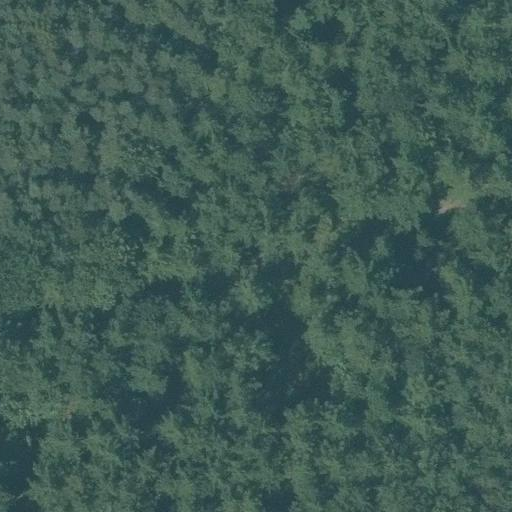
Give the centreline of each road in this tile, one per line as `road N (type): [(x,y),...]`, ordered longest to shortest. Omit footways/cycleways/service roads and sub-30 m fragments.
road 1 (track): [(26,511),(226,0)]
road 2 (track): [(511,180),(114,288),(0,301)]
